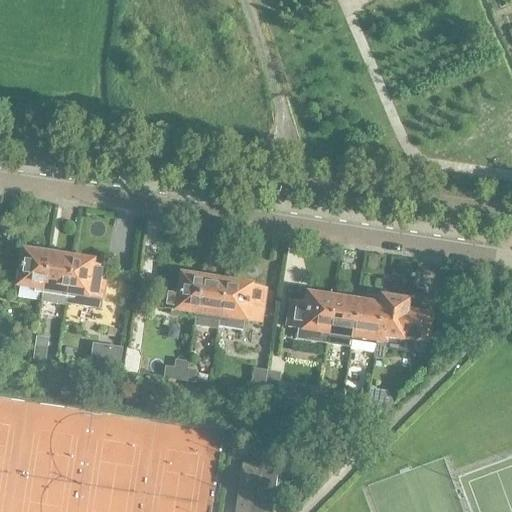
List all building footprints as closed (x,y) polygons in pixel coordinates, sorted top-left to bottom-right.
[(24,250),(18,285),(41,289),(46,253),(24,250)] [(72,258),(46,253),(41,289),(39,303),(64,307),(65,303),(72,258)] [(92,261),(72,258),(65,303),(99,309),(105,267),(92,265),(92,261)] [(195,313),(201,277),(180,274),(177,293),(163,290),(160,307),(195,313)] [(216,329),(217,327),(218,317),(224,281),(201,277),(195,313),(193,325),(216,329)] [(260,322),(266,290),(249,287),(250,285),(224,281),(218,317),(217,327),(241,330),(243,320),(244,321),(244,319),(260,322)] [(326,343),(333,297),(309,294),(307,302),(291,300),(287,327),(298,329),(296,339),(326,343)] [(350,347),(351,337),(357,301),(333,297),(326,343),(350,347)] [(381,305),(375,341),(376,341),(373,358),(382,359),(385,337),(402,339),(402,338),(428,341),(432,315),(406,311),(408,301),(382,297),(381,305)] [(375,341),(381,305),(357,301),(351,337),(375,341)] [(34,343),(32,357),(42,358),(44,345),(34,343)] [(118,370),(120,349),(96,345),(93,366),(118,370)] [(123,349),(120,370),(136,373),(139,352),(123,349)] [(187,362),(175,360),(172,378),(184,380),(186,367),(187,362)] [(196,368),(186,367),(184,380),(194,381),(196,368)] [(262,393),(265,369),(251,367),(248,391),(262,393)] [(265,369),(262,393),(276,395),(279,371),(265,369)] [(367,398),(365,409),(365,410),(381,413),(391,403),(386,392),(368,389),(367,398)] [(341,405),(343,392),(332,390),(330,403),(341,405)] [(365,409),(367,398),(357,396),(355,407),(365,409)] [(270,511),(277,470),(242,465),(234,511),(270,511)]
